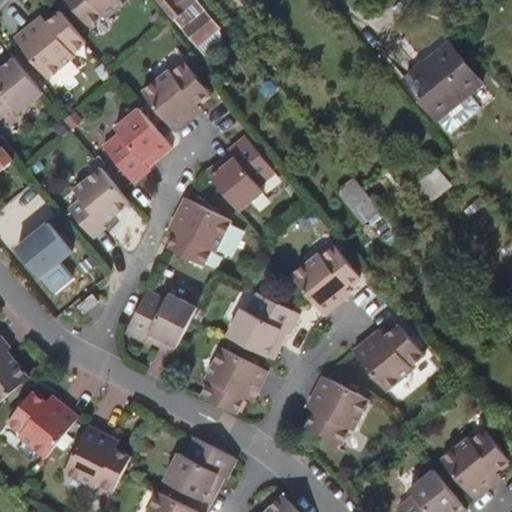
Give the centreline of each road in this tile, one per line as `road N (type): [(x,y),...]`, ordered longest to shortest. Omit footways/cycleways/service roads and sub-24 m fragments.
road 1 (residential): [(93,360),(171,181),(206,134)]
road 2 (residential): [(93,360),(261,446)]
road 3 (residential): [(261,446),(302,361),(351,316)]
road 4 (residential): [(0,282),(59,342),(93,360)]
